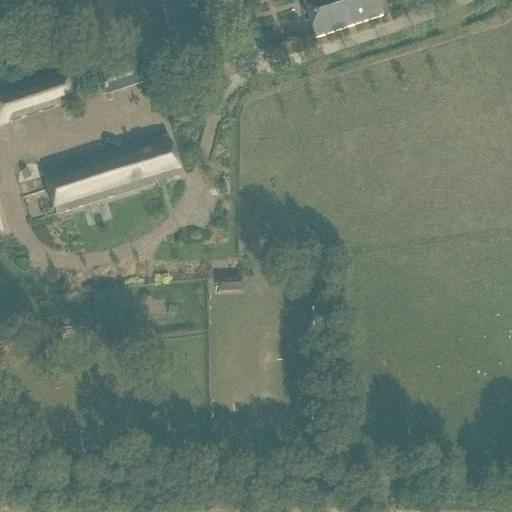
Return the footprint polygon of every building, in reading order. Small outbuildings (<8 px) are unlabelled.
[(301,0),(309,20),(315,39),(384,16),(378,0),(301,0)] [(199,22),(197,16),(194,6),(165,15),(169,31),(179,28),(199,22)] [(49,81),(0,95),(0,127),(10,124),(9,122),(57,107),(74,102),(66,76),(49,81)] [(168,138),(149,144),(43,176),(54,215),(180,176),(168,138)] [(26,171),(20,174),(25,181),(30,178),(26,171)] [(225,184),(215,187),(218,197),(228,194),(225,184)]
